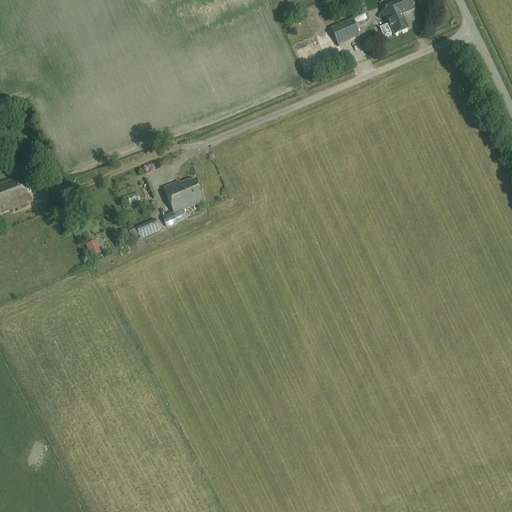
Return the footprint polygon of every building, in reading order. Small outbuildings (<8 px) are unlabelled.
[(372,11),(381,6),(377,0),(370,0),(367,2),(372,11)] [(413,11),(408,0),(400,0),(391,4),(393,8),(382,13),(388,26),(389,26),(394,37),(408,31),(402,16),(413,11)] [(352,17),(353,19),(331,29),(338,46),(359,36),(354,25),(365,21),(362,15),(358,17),(357,15),(352,17)] [(305,43),(303,44),(311,62),(313,62),(316,70),(330,64),(323,47),(330,44),(326,33),(325,33),(318,36),(319,37),(318,38),(305,43)] [(0,214),(32,202),(23,178),(10,183),(9,181),(0,184),(0,214)] [(205,202),(196,182),(190,185),(189,183),(180,187),(179,184),(163,191),(173,215),(205,202)] [(172,217),(171,214),(162,218),(167,229),(177,224),(174,216),(172,217)] [(161,232),(156,221),(130,232),(134,243),(161,232)]
